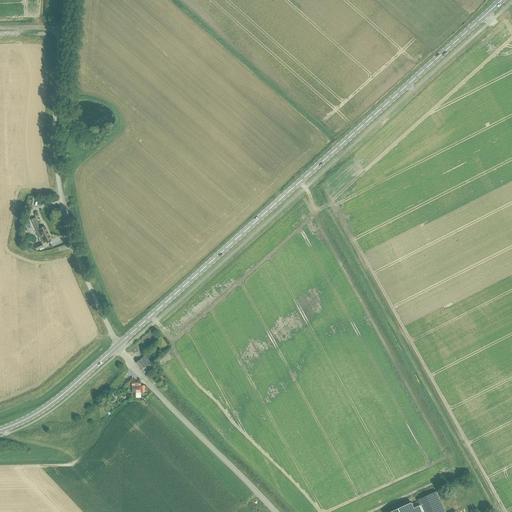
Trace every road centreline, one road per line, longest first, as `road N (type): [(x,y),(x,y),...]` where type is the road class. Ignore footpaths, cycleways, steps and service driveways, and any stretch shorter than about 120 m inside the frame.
road 1 (primary): [(117,345),(501,0)]
road 2 (unclassified): [(117,345),(67,230),(55,163),(64,0)]
road 3 (unclassified): [(275,511),(117,345)]
road 4 (primary): [(0,429),(47,406),(117,345)]
